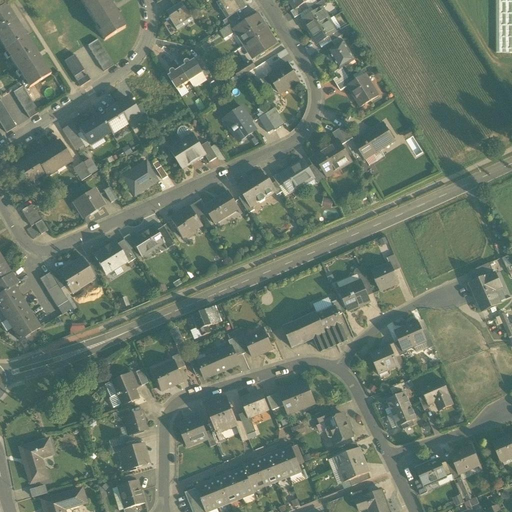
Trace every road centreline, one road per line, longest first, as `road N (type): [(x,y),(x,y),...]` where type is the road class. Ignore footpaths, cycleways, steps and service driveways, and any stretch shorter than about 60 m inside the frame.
road 1 (tertiary): [(0,375),(113,338),(511,163)]
road 2 (residential): [(0,201),(28,247),(51,251),(298,139),(316,106),(313,80),(262,0)]
road 3 (residential): [(338,365),(303,361),(196,392),(163,415),(163,511)]
road 4 (residential): [(144,0),(149,24),(139,54),(0,150)]
road 5 (residential): [(338,365),(375,325),(458,288)]
road 6 (residential): [(386,456),(510,410)]
